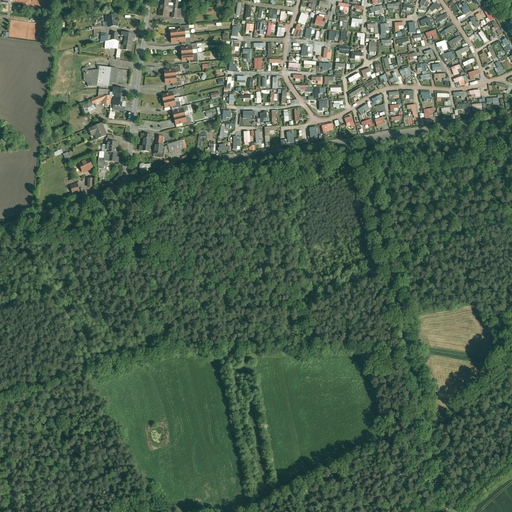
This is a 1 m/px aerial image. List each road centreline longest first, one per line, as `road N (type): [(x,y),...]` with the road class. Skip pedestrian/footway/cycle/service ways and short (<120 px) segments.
road 1 (unclassified): [(511,119),(202,163),(125,184)]
road 2 (residential): [(125,184),(148,0)]
road 3 (unclassified): [(125,184),(0,230)]
